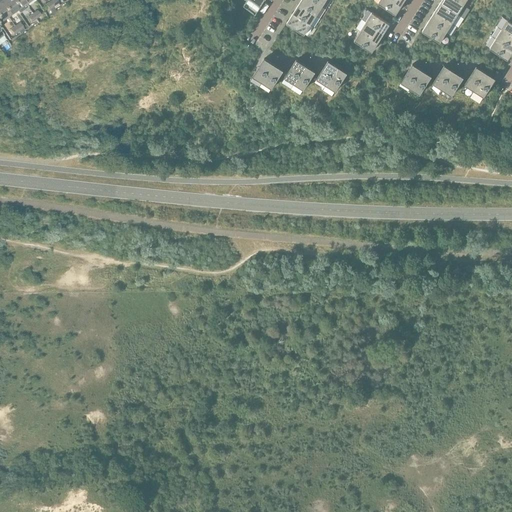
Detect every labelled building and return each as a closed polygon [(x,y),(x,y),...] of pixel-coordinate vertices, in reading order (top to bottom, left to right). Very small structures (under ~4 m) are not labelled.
[(0,0),(0,7),(6,16),(15,9),(8,0),(0,0)] [(26,7),(23,3),(21,0),(8,0),(15,9),(19,6),(22,11),(26,7)] [(246,0),(243,6),(255,14),(264,0),(246,0)] [(322,6),(311,0),(300,0),(298,4),(316,15),(322,6)] [(395,14),(401,4),(394,0),(379,0),(378,3),(395,14)] [(455,0),(441,0),(439,3),(457,14),(463,5),(455,0)] [(457,14),(439,3),(434,12),(451,23),(457,14)] [(298,4),(292,13),(310,24),(316,15),(298,4)] [(31,14),(35,19),(39,15),(36,10),(31,14)] [(366,21),(383,33),(389,23),(372,12),(366,21)] [(434,12),(428,21),(446,32),(451,23),(434,12)] [(310,24),(292,13),(286,23),(304,34),(310,24)] [(501,29),(511,35),(511,22),(507,20),(501,29)] [(378,42),(383,33),(366,21),(360,30),(378,42)] [(446,32),(428,21),(422,30),(440,42),(446,32)] [(13,27),(17,31),(22,28),(18,23),(13,27)] [(511,48),(511,35),(501,29),(495,38),(511,48)] [(354,40),(372,51),(378,42),(360,30),(354,40)] [(489,48),(507,59),(511,51),(511,48),(495,38),(489,48)] [(264,57),(264,58),(257,69),(252,76),(262,82),(273,64),(274,63),(264,57)] [(296,59),(296,60),(287,73),(284,77),(294,83),(306,65),(296,59)] [(337,67),(338,66),(328,60),(319,75),(316,79),(326,85),(337,67)] [(274,63),(273,64),(262,82),(271,88),(283,70),(274,63)] [(412,63),(412,64),(405,75),(401,82),(410,88),(422,69),(412,63)] [(303,89),(315,72),(315,71),(306,65),(294,83),(303,89)] [(444,65),(444,66),(435,79),(432,83),(442,89),(454,71),(444,65)] [(338,66),(337,67),(326,85),(335,91),(347,72),(338,66)] [(476,66),(476,67),(467,80),(464,85),(474,91),(485,73),(486,72),(476,66)] [(420,94),(431,76),(431,75),(422,69),(410,88),(420,94)] [(451,95),(463,78),(463,77),(454,71),(442,89),(451,95)] [(486,72),(485,73),(474,91),(483,97),(493,82),(495,79),(495,78),(486,72)]
